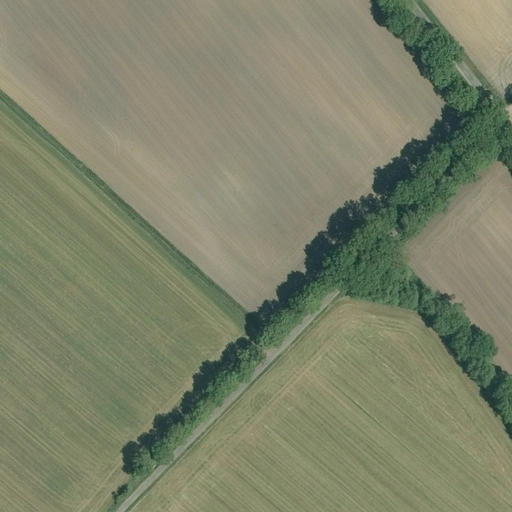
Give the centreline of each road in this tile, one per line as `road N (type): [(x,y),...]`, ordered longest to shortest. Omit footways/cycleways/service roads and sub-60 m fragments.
road 1 (unclassified): [(504,113),(121,511)]
road 2 (unclassified): [(504,113),(411,0)]
